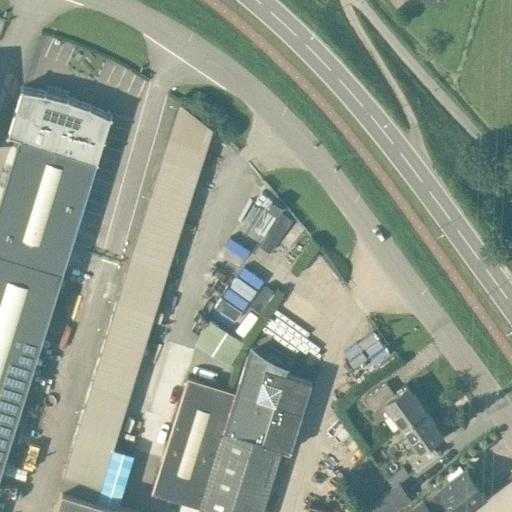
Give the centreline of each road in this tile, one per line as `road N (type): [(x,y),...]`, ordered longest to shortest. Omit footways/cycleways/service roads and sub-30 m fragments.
road 1 (unclassified): [(99,0),(185,46),(258,99),(317,163),(511,429)]
road 2 (tertiary): [(511,306),(323,59),(258,0)]
road 3 (unknown): [(377,245),(273,511)]
road 4 (unclassified): [(352,0),(511,183)]
road 5 (unknown): [(258,99),(171,319)]
road 6 (track): [(413,170),(412,123),(346,0)]
